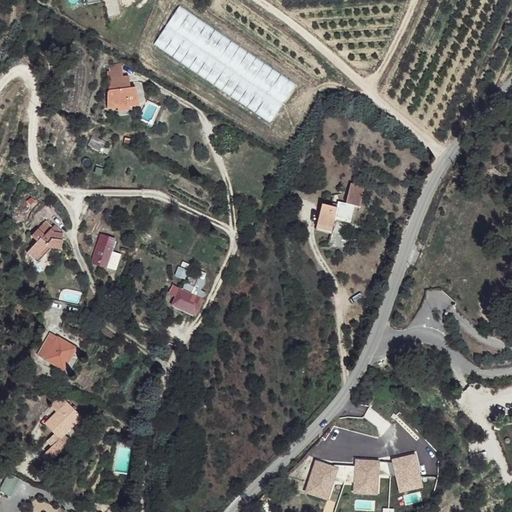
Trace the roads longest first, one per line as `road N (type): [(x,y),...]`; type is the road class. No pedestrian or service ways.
road 1 (unknown): [(138,511),(150,414),(182,338),(218,282),(234,233)]
road 2 (unclassified): [(375,338),(449,154),(511,83)]
road 3 (unclassified): [(233,511),(349,397),(375,338)]
road 4 (unknown): [(356,378),(341,344),(339,275),(318,241),(317,208)]
road 5 (unclassified): [(511,372),(474,373),(433,333),(375,338)]
road 6 (unknown): [(367,90),(260,0)]
